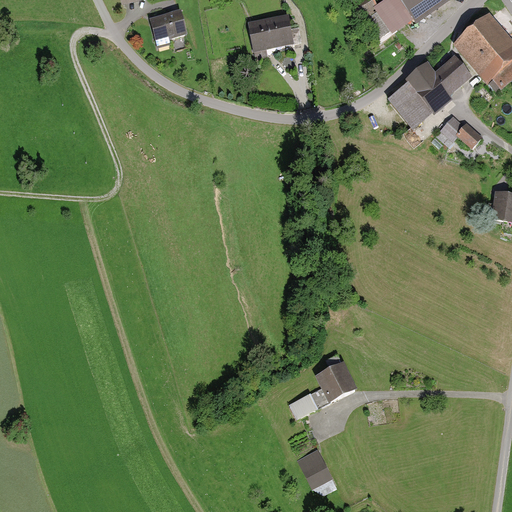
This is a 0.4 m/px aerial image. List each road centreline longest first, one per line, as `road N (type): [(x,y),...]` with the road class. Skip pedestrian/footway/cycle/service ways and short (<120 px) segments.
road 1 (unclassified): [(480,0),(375,96),(348,110),(285,120),(165,84),(127,51),(98,0)]
road 2 (track): [(115,32),(83,33),(74,49),(122,167),(118,188),(90,197),(0,191)]
